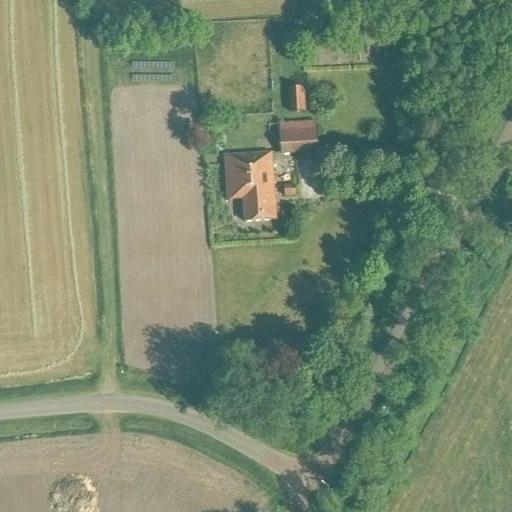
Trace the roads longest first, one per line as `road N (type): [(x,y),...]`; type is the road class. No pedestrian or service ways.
road 1 (tertiary): [(305,476),(511,107)]
road 2 (unclassified): [(0,407),(134,400),(191,418),(305,476)]
